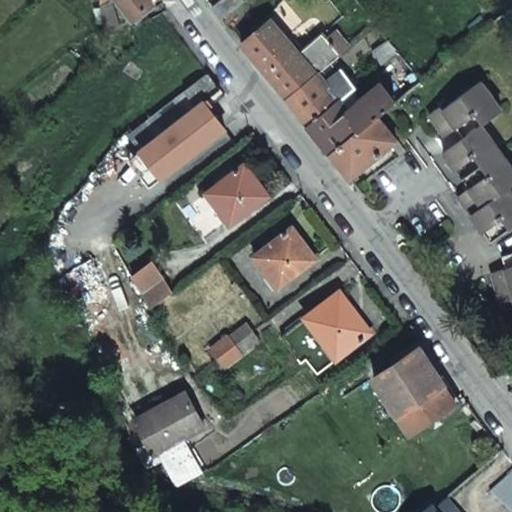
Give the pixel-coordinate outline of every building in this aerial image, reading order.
[(114,0),(131,20),(151,4),(148,0),(97,0),(98,3),(103,0),(114,0)] [(250,9),(242,0),(217,0),(210,7),(228,28),(242,17),(250,9)] [(321,69),(343,50),(328,32),(326,30),(303,49),(291,37),(310,16),(292,0),(280,0),(263,19),(266,23),(241,44),(286,99),(321,69)] [(159,26),(165,21),(159,14),(153,18),(154,20),(159,26)] [(337,24),(328,32),(343,50),(353,42),(337,24)] [(384,61),(401,47),(391,35),(374,49),(384,61)] [(307,126),(341,97),(358,83),(345,65),(329,79),(321,69),(286,99),(297,112),(307,126)] [(223,130),(202,103),(218,90),(206,74),(126,135),(160,179),(223,130)] [(466,131),(445,146),(458,165),(466,159),(479,177),(471,183),(460,191),(485,226),(493,220),(501,230),(511,221),(511,183),(510,181),(511,179),(511,159),(482,120),(503,104),(482,76),(434,112),(446,129),(459,121),(467,115),(474,126),(466,131)] [(331,153),(380,112),(398,97),(383,78),(366,93),(349,107),(341,97),(307,126),(329,155),(331,153)] [(349,107),(366,93),(358,83),(341,97),(349,107)] [(341,166),(350,178),(399,137),(380,112),(331,153),(341,166)] [(474,126),(467,115),(459,121),(466,131),(474,126)] [(341,166),(331,153),(329,155),(348,180),(350,178),(341,166)] [(479,177),(466,159),(458,165),(471,183),(479,177)] [(229,226),(266,197),(242,165),(204,193),(229,226)] [(501,230),(493,220),(485,226),(493,236),(501,230)] [(277,289),(314,260),(291,228),(252,256),(277,289)] [(511,250),(511,263),(494,268),(507,311),(511,309),(511,250)] [(150,308),(171,292),(152,261),(132,277),(142,295),(150,308)] [(317,374),(370,334),(338,293),(280,337),(301,364),(306,360),(317,374)] [(217,359),(235,346),(228,337),(210,350),(217,359)] [(456,405),(419,346),(415,341),(388,358),(392,364),(373,377),(411,434),(456,405)] [(224,368),(242,355),(235,346),(217,359),(224,368)] [(151,466),(161,461),(200,476),(182,444),(205,430),(184,392),(134,419),(148,443),(140,447),(151,466)] [(511,468),(490,488),(511,511),(511,468)] [(458,511),(445,495),(425,511),(458,511)]
